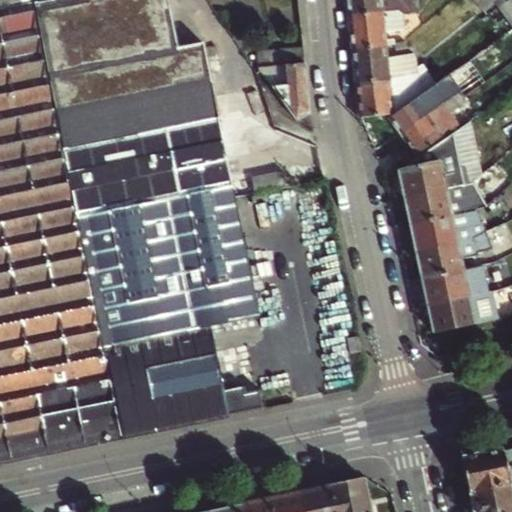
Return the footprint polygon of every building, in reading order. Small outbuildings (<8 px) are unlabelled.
[(0,0),(0,213),(74,198),(78,215),(231,185),(201,43),(176,48),(165,0),(0,0)] [(380,0),(347,0),(349,15),(382,11),(380,0)] [(497,0),(475,0),(484,10),(497,0)] [(511,24),(511,0),(504,0),(498,5),(511,24)] [(415,8),(414,1),(387,4),(388,11),(415,8)] [(353,49),(385,45),(382,11),(349,15),(353,49)] [(385,45),(353,49),(355,72),(356,82),(389,78),(385,45)] [(314,124),(304,46),(300,46),(265,48),(265,64),(253,65),(297,126),(314,124)] [(418,71),(417,66),(395,71),(396,77),(418,71)] [(418,71),(396,77),(396,82),(419,76),(418,71)] [(454,79),(450,73),(393,114),(389,117),(400,133),(432,110),(428,105),(451,88),(450,82),(454,79)] [(389,78),(356,82),(360,118),(393,114),(389,78)] [(432,110),(400,133),(415,155),(459,124),(443,102),(432,110)] [(464,168),(442,173),(439,161),(447,159),(455,153),(449,138),(415,162),(416,165),(401,168),(400,169),(401,176),(406,196),(460,184),(467,183),(464,168)] [(411,223),(450,215),(448,204),(464,201),(460,184),(406,196),(411,223)] [(0,462),(263,408),(260,390),(244,393),(235,344),(262,338),(242,240),(231,185),(78,215),(74,198),(0,213),(0,462)] [(417,250),(472,238),(503,224),(499,212),(470,226),(453,229),(450,215),(411,223),(417,250)] [(475,249),(472,238),(417,250),(423,277),(461,269),(458,253),(475,249)] [(479,265),(461,269),(423,277),(429,303),(483,292),(479,265)] [(457,328),(499,318),(493,289),(483,292),(429,303),(435,332),(441,331),(457,328)] [(358,337),(348,338),(351,353),(361,352),(358,337)] [(511,448),(463,459),(469,492),(471,491),(511,482),(511,448)] [(329,483),(334,511),(370,511),(362,474),(328,481),(329,483)] [(511,511),(511,482),(471,491),(475,511),(511,511)] [(334,511),(329,483),(299,490),(303,511),(334,511)] [(303,511),(299,490),(269,496),(272,511),(303,511)] [(272,511),(269,496),(239,503),(241,511),(272,511)] [(241,511),(239,503),(209,509),(209,511),(241,511)]
